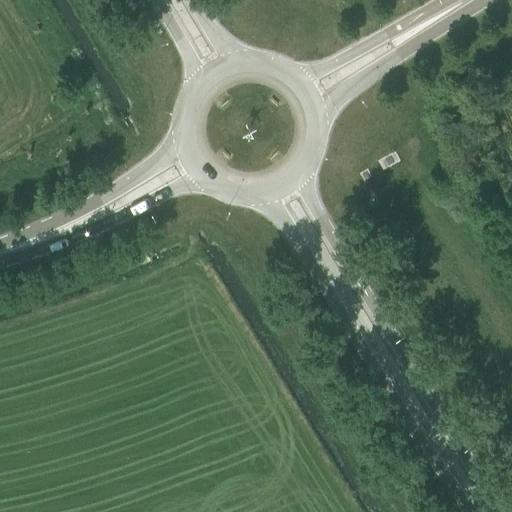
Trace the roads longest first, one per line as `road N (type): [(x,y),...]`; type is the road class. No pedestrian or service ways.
road 1 (primary): [(484,511),(455,444),(302,176)]
road 2 (primary): [(264,200),(432,454),(482,511)]
road 3 (secondary): [(31,244),(200,183)]
road 4 (secondary): [(178,143),(31,244)]
road 5 (tertiary): [(457,7),(297,80)]
road 6 (tertiary): [(315,110),(457,7)]
